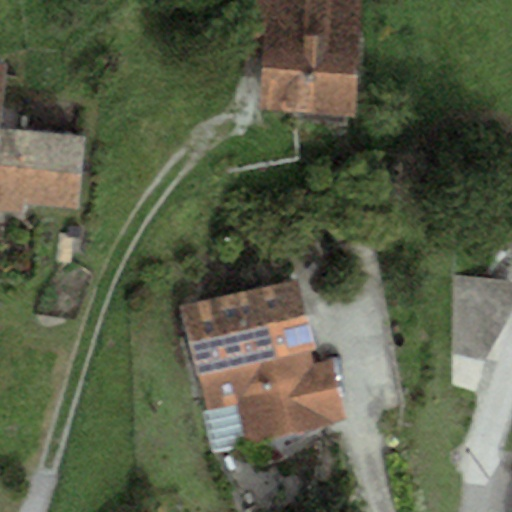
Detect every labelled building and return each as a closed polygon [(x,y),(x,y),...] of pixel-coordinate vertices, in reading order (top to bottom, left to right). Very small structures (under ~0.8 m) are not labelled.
[(265,36),(267,0),(238,0),(236,33),(265,36)] [(352,115),(361,0),(267,0),(265,36),(259,107),(352,115)] [(0,128),(0,203),(24,207),(77,210),(84,135),(0,128)] [(0,203),(0,214),(23,217),(24,207),(0,203)] [(485,363),(511,312),(511,286),(454,280),(451,355),(485,363)] [(297,281),(178,304),(193,378),(197,376),(212,452),(345,427),(332,360),(314,364),(312,354),(297,281)]
